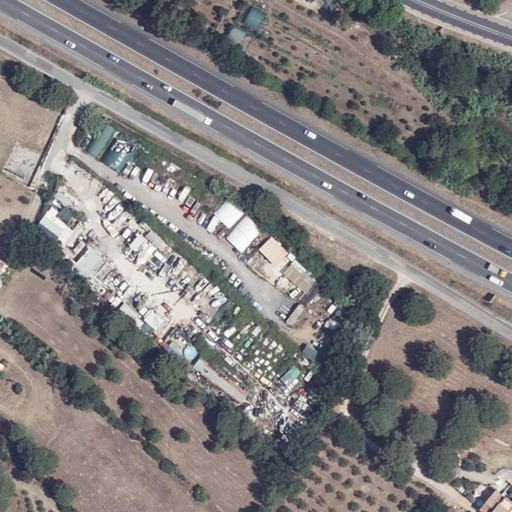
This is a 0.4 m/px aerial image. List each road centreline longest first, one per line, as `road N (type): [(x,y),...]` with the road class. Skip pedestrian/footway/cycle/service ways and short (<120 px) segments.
road 1 (unclassified): [(0,38),(511,331)]
road 2 (motorway): [(2,0),(511,281)]
road 3 (motorway): [(511,247),(65,0)]
